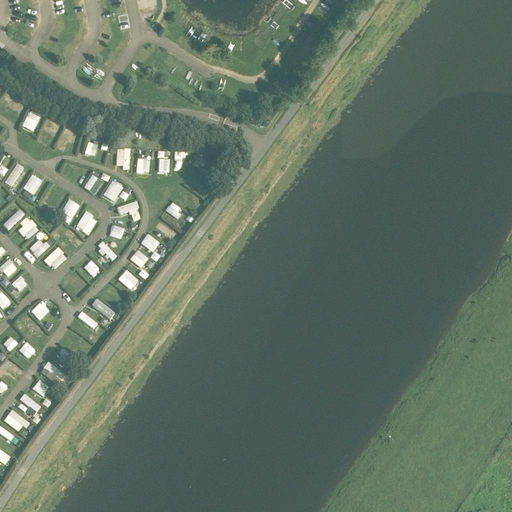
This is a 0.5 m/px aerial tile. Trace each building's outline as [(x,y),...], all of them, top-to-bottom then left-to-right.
[(17,114),(22,107),(8,95),(2,102),(17,114)] [(22,131),(33,136),(39,120),(28,116),(22,131)] [(43,130),(37,142),(44,146),(51,133),(43,130)] [(66,131),(56,151),(63,154),(73,134),(66,131)] [(91,161),(97,144),(89,142),(83,158),(91,161)] [(129,172),(129,152),(117,151),(116,172),(129,172)] [(204,161),(200,170),(214,178),(219,169),(204,161)] [(136,176),(149,177),(149,162),(137,162),(136,176)] [(169,163),(158,163),(157,176),(169,176),(169,163)] [(60,176),(70,183),(78,171),(67,165),(60,176)] [(14,191),(23,171),(15,167),(5,187),(14,191)] [(195,174),(189,181),(203,193),(209,185),(195,174)] [(32,198),(42,184),(32,178),(23,192),(32,198)] [(91,178),(84,191),(94,197),(102,184),(91,178)] [(113,206),(123,191),(112,184),(103,199),(113,206)] [(176,199),(194,212),(201,203),(184,189),(176,199)] [(46,214),(61,195),(54,190),(39,209),(46,214)] [(69,203),(59,223),(69,227),(79,208),(69,203)] [(129,215),(132,225),(141,222),(136,205),(116,211),(119,219),(129,215)] [(177,224),(183,216),(171,207),(165,215),(177,224)] [(7,233),(24,218),(19,213),(2,228),(7,233)] [(75,231),(88,239),(96,225),(91,221),(92,218),(86,214),(75,231)] [(25,244),(38,234),(29,221),(16,231),(25,244)] [(170,240),(174,235),(160,223),(156,228),(170,240)] [(109,240),(121,242),(123,231),(111,229),(109,240)] [(77,249),(82,245),(68,230),(63,235),(77,249)] [(152,256),(159,247),(147,238),(140,247),(152,256)] [(38,262),(52,246),(48,242),(44,247),(39,243),(29,253),(38,262)] [(103,246),(97,252),(111,265),(117,259),(103,246)] [(54,273),(67,261),(57,251),(44,264),(54,273)] [(137,253),(129,263),(140,272),(148,262),(137,253)] [(97,280),(102,275),(87,259),(82,264),(97,280)] [(0,270),(0,273),(7,281),(17,272),(9,262),(0,270)] [(65,279),(74,288),(82,281),(73,271),(65,279)] [(129,293),(138,284),(126,273),(118,282),(129,293)] [(145,282),(148,277),(141,273),(138,278),(145,282)] [(16,295),(27,289),(22,280),(11,285),(16,295)] [(112,288),(105,295),(114,303),(121,296),(112,288)] [(0,310),(2,313),(10,306),(1,295),(0,295),(0,310)] [(97,302),(92,309),(110,323),(115,317),(97,302)] [(49,330),(59,320),(42,304),(32,314),(49,330)] [(82,315),(77,320),(82,325),(78,329),(88,337),(96,327),(82,315)] [(38,340),(44,335),(28,318),(22,323),(38,340)] [(6,338),(13,346),(20,339),(13,332),(6,338)] [(71,334),(66,341),(85,353),(89,346),(71,334)] [(26,345),(18,353),(27,362),(35,354),(26,345)] [(55,368),(60,372),(65,366),(72,372),(78,365),(63,352),(58,357),(62,360),(55,368)] [(20,379),(24,374),(8,362),(0,371),(0,379),(2,381),(10,371),(20,379)] [(58,389),(66,379),(48,365),(40,375),(58,389)] [(32,392),(42,399),(48,391),(39,383),(32,392)] [(36,416),(41,409),(24,398),(19,404),(36,416)] [(25,432),(29,427),(12,413),(3,424),(17,436),(22,430),(25,432)] [(0,430),(0,429),(0,438),(10,446),(14,441),(0,430)] [(0,455),(0,465),(5,468),(9,461),(0,455)]
